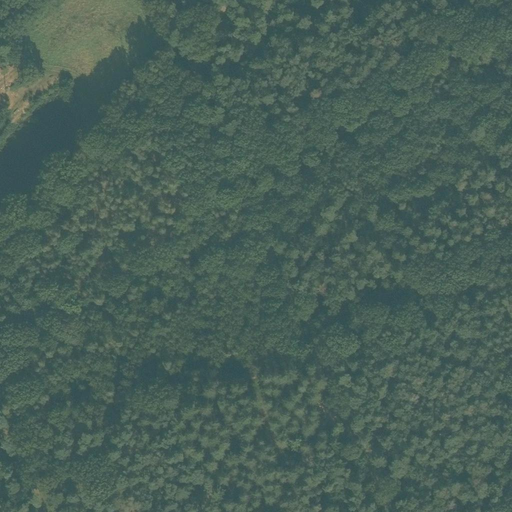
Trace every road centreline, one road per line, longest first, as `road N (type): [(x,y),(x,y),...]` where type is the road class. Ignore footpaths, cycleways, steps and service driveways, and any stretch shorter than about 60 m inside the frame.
road 1 (track): [(392,511),(143,0)]
road 2 (track): [(324,366),(7,428)]
road 3 (track): [(324,366),(511,284)]
road 4 (track): [(249,377),(301,511)]
